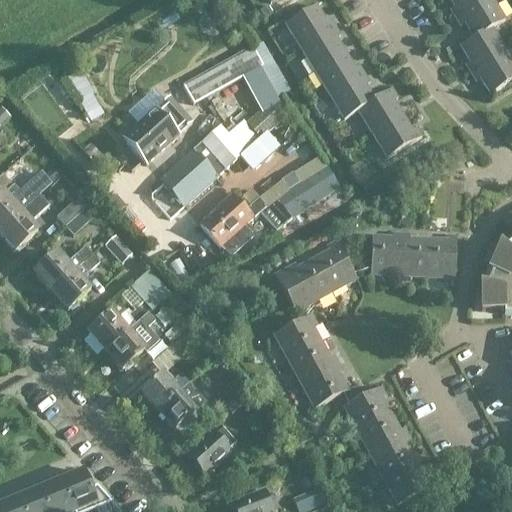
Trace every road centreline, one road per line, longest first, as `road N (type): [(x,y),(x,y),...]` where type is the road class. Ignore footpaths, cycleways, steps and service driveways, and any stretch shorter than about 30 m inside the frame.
road 1 (tertiary): [(168,511),(0,317)]
road 2 (residential): [(511,165),(432,82),(379,0)]
road 3 (residential): [(415,366),(458,343),(474,251),(511,204)]
